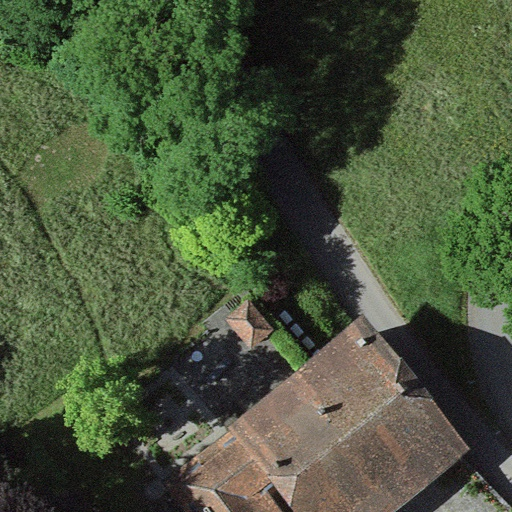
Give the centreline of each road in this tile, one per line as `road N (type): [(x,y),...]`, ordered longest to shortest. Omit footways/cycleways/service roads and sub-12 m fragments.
road 1 (tertiary): [(511,472),(475,435),(327,231),(236,78),(202,0)]
road 2 (residential): [(511,400),(487,292),(511,241)]
